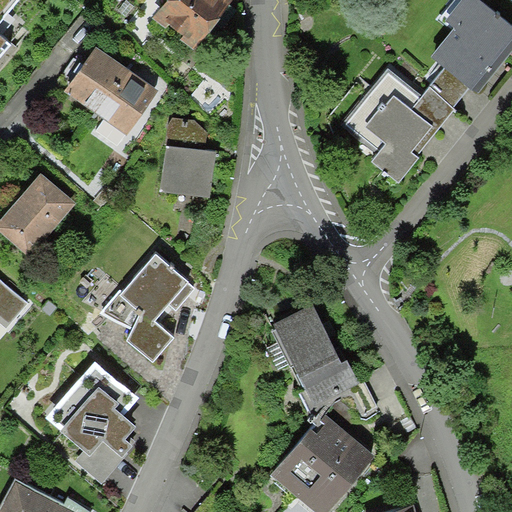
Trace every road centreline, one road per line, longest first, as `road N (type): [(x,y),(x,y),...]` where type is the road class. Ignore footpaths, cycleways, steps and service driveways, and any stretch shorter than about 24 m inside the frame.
road 1 (residential): [(135,511),(183,405),(244,230),(259,201),(284,184)]
road 2 (residential): [(467,511),(444,424),(351,268)]
road 3 (residential): [(511,89),(351,268)]
road 4 (residential): [(284,184),(266,0)]
